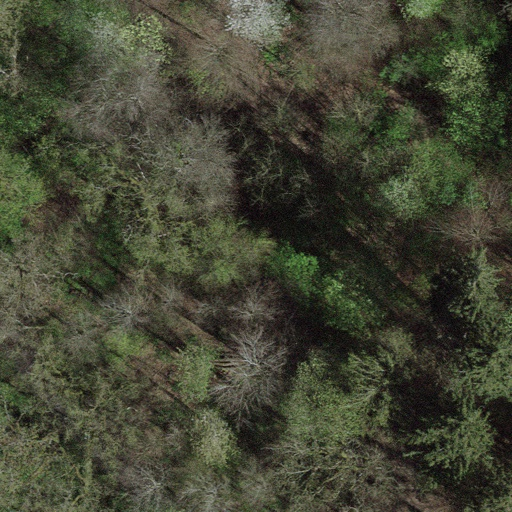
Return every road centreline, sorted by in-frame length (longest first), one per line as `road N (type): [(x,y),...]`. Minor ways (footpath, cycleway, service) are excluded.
road 1 (track): [(406,511),(148,109),(119,0)]
road 2 (track): [(0,335),(164,511)]
